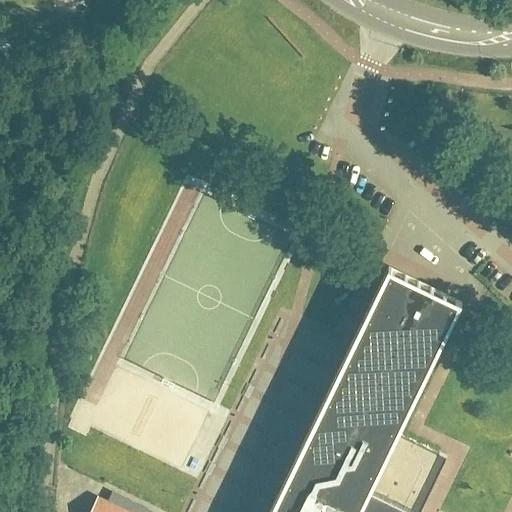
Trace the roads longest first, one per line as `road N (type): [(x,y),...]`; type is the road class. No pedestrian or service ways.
road 1 (primary): [(328,0),(427,43),(511,49)]
road 2 (primary): [(511,26),(469,24),(382,0)]
